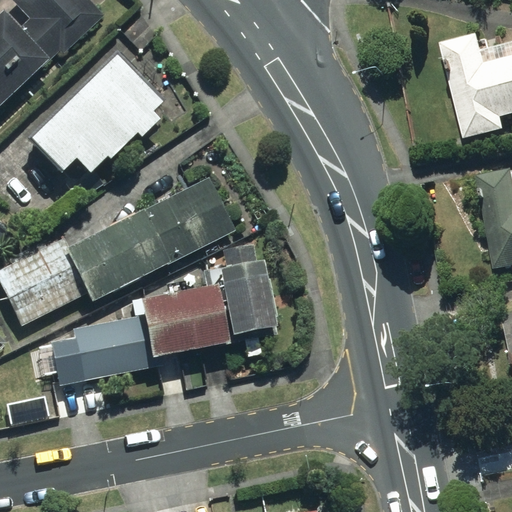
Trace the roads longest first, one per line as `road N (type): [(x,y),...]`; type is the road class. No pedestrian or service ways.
road 1 (residential): [(393,404),(0,484)]
road 2 (secondary): [(393,404),(342,177),(274,59)]
